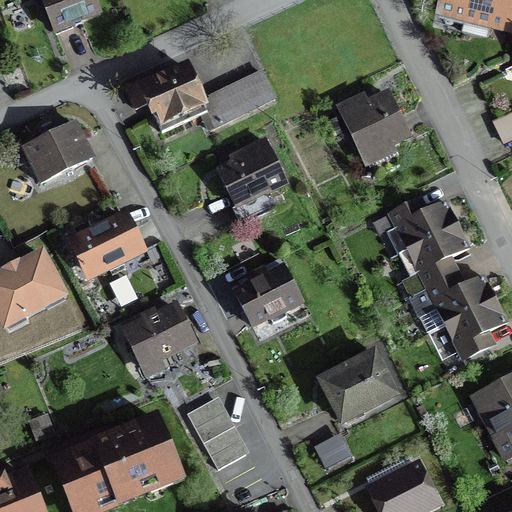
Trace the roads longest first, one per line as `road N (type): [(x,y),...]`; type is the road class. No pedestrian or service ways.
road 1 (residential): [(83,78),(308,511)]
road 2 (residential): [(388,0),(511,253)]
road 3 (residential): [(83,78),(260,0)]
